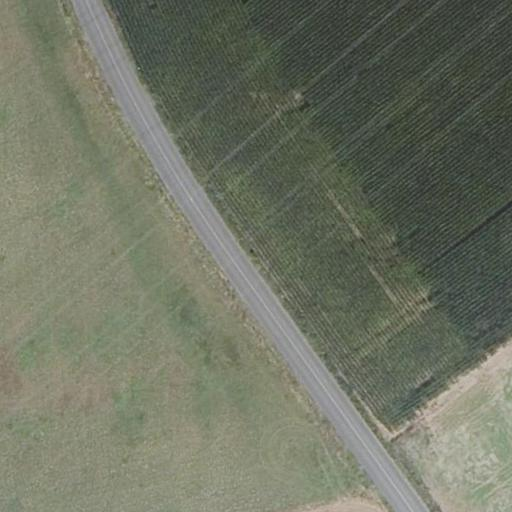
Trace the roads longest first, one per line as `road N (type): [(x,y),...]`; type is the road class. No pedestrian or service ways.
road 1 (tertiary): [(88,0),(133,95),(414,511)]
road 2 (track): [(511,361),(380,464)]
